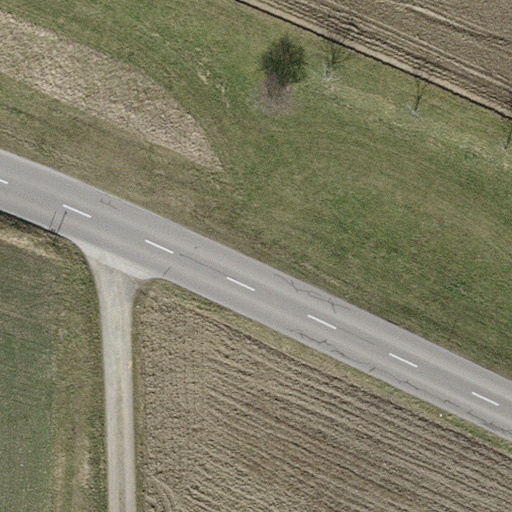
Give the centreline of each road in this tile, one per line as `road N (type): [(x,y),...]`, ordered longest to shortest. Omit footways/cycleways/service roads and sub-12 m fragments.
road 1 (tertiary): [(511,417),(0,185)]
road 2 (track): [(130,511),(117,232)]
